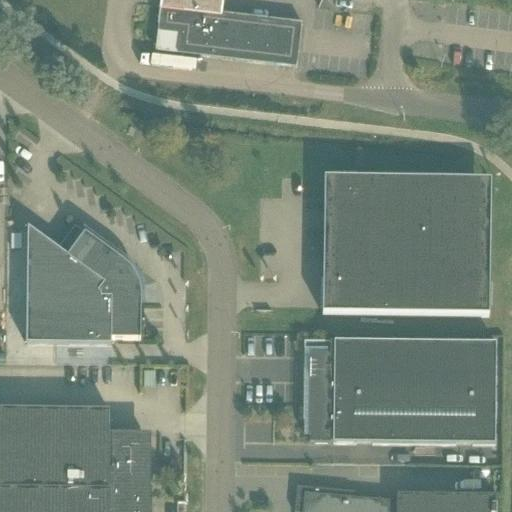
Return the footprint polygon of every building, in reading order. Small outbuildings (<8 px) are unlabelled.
[(162,0),(161,8),(221,16),(223,0),(162,0)] [(160,13),(157,34),(179,37),(177,56),(178,56),(295,70),(296,70),(302,28),(302,27),(302,26),(301,26),(244,18),(222,15),(208,14),(195,12),(161,8),(160,13)] [(156,43),(155,54),(168,55),(169,45),(156,43)] [(322,317),(489,320),(489,285),(481,285),(482,191),(361,189),(361,181),(324,181),(322,317)] [(26,347),(111,349),(111,343),(140,343),(141,301),(140,292),(139,288),(136,280),(134,277),(128,270),(122,264),(74,229),(57,252),(27,231),(26,347)] [(309,447),(495,449),(496,347),(304,345),(303,424),(309,424),(309,447)] [(0,491),(146,493),(147,441),(109,441),(109,414),(0,412),(0,491)] [(494,511),(495,497),(493,497),(493,499),(396,498),(396,507),(354,503),(354,495),(297,489),(294,511),(494,511)] [(0,511),(145,511),(146,493),(0,491),(0,511)]
